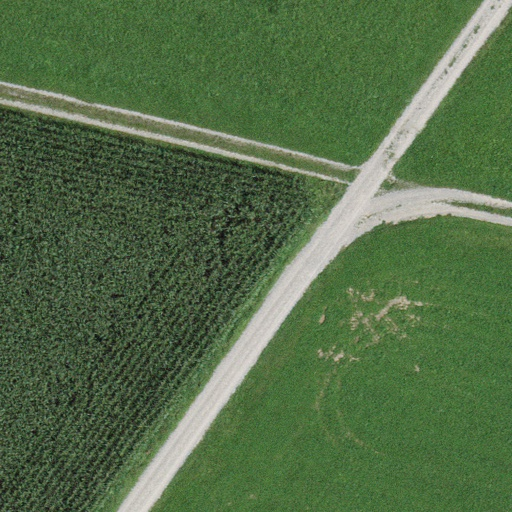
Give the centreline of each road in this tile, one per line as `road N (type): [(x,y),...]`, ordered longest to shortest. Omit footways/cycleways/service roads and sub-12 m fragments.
road 1 (track): [(502,0),(373,186),(120,511)]
road 2 (track): [(0,94),(511,221)]
